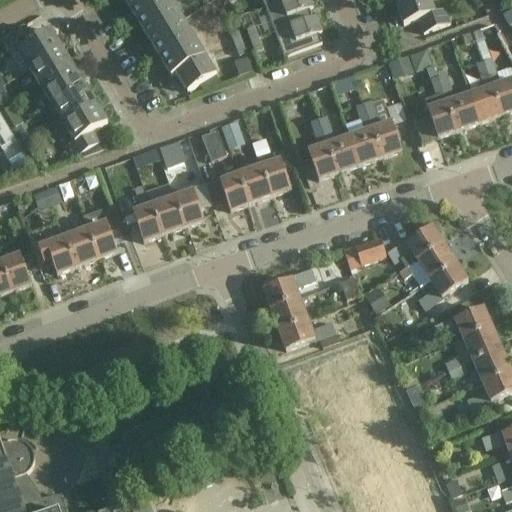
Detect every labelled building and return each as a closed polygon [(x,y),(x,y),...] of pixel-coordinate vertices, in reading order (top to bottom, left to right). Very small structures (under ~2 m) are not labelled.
[(163,0),(135,0),(131,3),(125,6),(133,18),(163,0)] [(163,0),(133,18),(141,31),(175,10),(168,0),(163,0)] [(294,0),(261,0),(265,11),(294,0)] [(275,36),(316,21),(316,20),(312,21),(309,13),(313,11),(308,0),(294,0),(265,11),(275,36)] [(392,0),(396,8),(417,0),(392,0)] [(435,17),(428,0),(417,0),(396,8),(403,29),(418,24),(424,38),(450,28),(444,13),(435,17)] [(141,31),(148,43),(182,23),(175,10),(141,31)] [(511,12),(503,17),(510,29),(511,27),(511,12)] [(275,36),(284,61),(322,47),(318,37),(322,36),(316,21),(275,36)] [(148,43),(156,56),(190,35),(182,23),(148,43)] [(23,28),(0,41),(11,59),(18,54),(29,72),(62,52),(50,33),(33,44),(23,28)] [(254,29),(246,32),(250,43),(258,41),(254,29)] [(238,34),(230,37),(231,38),(235,49),(243,46),(239,36),(238,34)] [(156,56),(163,68),(197,48),(190,35),(156,56)] [(472,35),(461,39),(464,47),(464,48),(475,44),(472,35)] [(258,41),(250,43),(254,55),(262,52),(258,41)] [(243,46),(235,49),(238,58),(246,56),(243,46)] [(171,81),(176,78),(205,60),(197,48),(163,68),(171,81)] [(73,71),(62,52),(30,72),(41,91),(73,71)] [(205,60),(176,78),(184,91),(186,91),(188,95),(216,78),(205,60)] [(407,60),(388,67),(393,80),(412,73),(407,60)] [(492,62),(484,65),(503,119),(511,115),(511,86),(511,84),(501,88),(492,62)] [(481,127),(503,119),(484,65),(475,68),(484,93),(471,98),(481,127)] [(435,101),(424,105),(429,118),(437,142),(457,135),(438,81),(437,82),(433,70),(426,73),(430,84),(435,101)] [(41,91),(52,109),(85,89),(73,71),(41,91)] [(457,135),(481,127),(471,98),(455,104),(446,78),(438,81),(457,135)] [(352,80),(343,83),(347,95),(357,92),(352,80)] [(52,109),(63,128),(96,108),(85,89),(52,109)] [(2,91),(0,92),(0,106),(1,109),(10,104),(2,91)] [(371,103),(363,106),(372,133),(382,162),(402,155),(393,130),(392,126),(390,127),(381,130),(378,121),(371,103)] [(360,124),(345,129),(350,141),(360,170),(382,162),(372,133),(363,106),(355,108),(360,124)] [(401,107),(387,112),(392,126),(393,130),(407,125),(401,107)] [(96,108),(63,128),(74,146),(69,149),(76,160),(84,157),(85,161),(105,154),(94,135),(107,127),(96,108)] [(16,113),(7,119),(15,132),(24,126),(16,113)] [(0,150),(2,153),(16,145),(0,117),(0,150)] [(337,178),(360,170),(350,141),(336,146),(327,121),(318,124),(337,178)] [(318,124),(310,127),(318,152),(308,156),(318,185),(337,178),(318,124)] [(236,126),(222,131),(228,145),(241,141),(236,126)] [(25,127),(16,132),(23,144),(32,138),(25,127)] [(217,135),(201,141),(211,167),(227,160),(217,135)] [(265,142),(251,147),(256,160),(269,155),(265,142)] [(32,146),(26,150),(31,157),(37,154),(32,146)] [(176,146),(160,152),(166,169),(167,172),(184,166),(176,146)] [(271,201),(291,194),(281,165),(261,173),(271,201)] [(246,210),(271,201),(261,173),(236,181),(246,210)] [(236,181),(220,187),(230,216),(246,210),(236,181)] [(34,200),(38,214),(61,205),(56,192),(34,200)] [(194,197),(173,204),(184,232),(204,225),(201,217),(200,214),(197,205),(194,197)] [(142,215),(133,218),(143,247),(161,240),(151,212),(145,198),(137,201),(142,215)] [(161,240),(184,232),(173,204),(151,212),(161,240)] [(89,234),(88,235),(99,263),(117,257),(110,235),(107,228),(89,234)] [(405,246),(387,258),(394,269),(401,265),(406,271),(415,265),(441,247),(431,231),(406,248),(405,246)] [(88,235),(64,243),(75,272),(99,263),(88,235)] [(45,250),(34,255),(39,270),(51,265),(53,270),(56,279),(75,272),(64,243),(45,250)] [(353,252),(343,256),(350,275),(360,272),(387,262),(380,243),(353,252)] [(415,265),(406,271),(419,291),(428,285),(455,267),(441,247),(415,265)] [(11,296),(31,289),(20,260),(0,268),(11,296)] [(434,294),(418,305),(424,314),(425,314),(449,299),(448,297),(466,284),(455,267),(428,285),(434,293),(434,294)] [(0,300),(11,296),(0,268),(0,300)] [(290,284),(263,294),(270,314),(300,303),(296,293),(316,286),(312,274),(290,282),(291,284),(290,284)] [(340,287),(346,304),(360,299),(354,282),(340,287)] [(380,290),(364,301),(376,319),(392,308),(380,290)] [(307,323),(300,303),(270,314),(277,334),(307,323)] [(454,322),(434,331),(438,342),(459,333),(459,334),(464,345),(493,332),(484,312),(455,324),(454,322)] [(330,326),(311,333),(307,323),(277,334),(285,354),(312,344),(313,345),(318,343),(322,353),(338,348),(334,338),(330,326)] [(493,332),(464,345),(473,365),(502,353),(493,332)] [(406,339),(391,347),(396,356),(412,349),(406,339)] [(376,348),(373,340),(363,345),(366,352),(376,348)] [(356,356),(366,352),(363,345),(353,349),(356,356)] [(346,360),(352,358),(356,356),(353,349),(343,353),(346,360)] [(346,360),(343,353),(333,357),(336,365),(346,360)] [(502,353),(473,365),(481,386),(510,373),(502,353)] [(310,376),(322,403),(363,385),(352,358),(346,360),(336,365),(310,376)] [(464,369),(461,361),(445,368),(448,376),(464,369)] [(373,372),(377,380),(388,375),(384,367),(373,372)] [(464,369),(448,376),(452,384),(468,377),(464,369)] [(486,397),(467,405),(471,415),(492,406),(491,406),(511,396),(511,376),(510,373),(481,386),(486,397)] [(392,383),(388,375),(377,380),(380,388),(392,383)] [(322,403),(332,429),(374,411),(363,385),(322,403)] [(422,400),(411,405),(416,416),(427,411),(422,400)] [(385,437),(374,411),(332,429),(343,454),(385,437)] [(400,431),(411,426),(407,418),(396,423),(400,431)] [(403,439),(414,434),(411,426),(400,431),(403,439)] [(511,434),(501,438),(500,436),(479,444),(483,455),(502,448),(507,459),(511,457),(511,434)] [(354,481),(396,464),(385,437),(343,454),(354,481)] [(0,511),(65,511),(61,499),(42,502),(34,505),(25,480),(26,479),(27,478),(28,478),(30,475),(32,472),(34,468),(35,465),(35,461),(34,457),(31,453),(28,449),(24,446),(19,445),(14,445),(8,446),(3,447),(1,448),(0,444),(0,511)] [(500,467),(492,471),(498,487),(506,484),(500,467)] [(456,484),(445,488),(451,503),(463,499),(456,484)] [(511,491),(498,497),(503,508),(511,504),(511,491)] [(467,511),(463,501),(452,505),(454,511),(467,511)]
